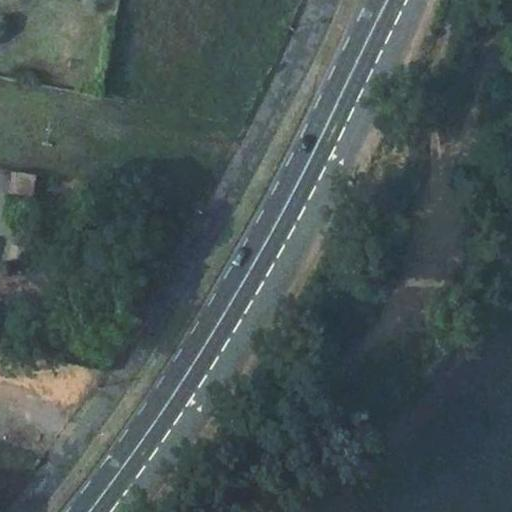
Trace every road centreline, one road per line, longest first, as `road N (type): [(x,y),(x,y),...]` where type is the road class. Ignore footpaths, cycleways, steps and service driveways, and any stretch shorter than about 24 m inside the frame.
road 1 (residential): [(324,0),(220,211),(61,467),(17,511)]
road 2 (primary): [(388,0),(284,212),(151,428),(87,511)]
